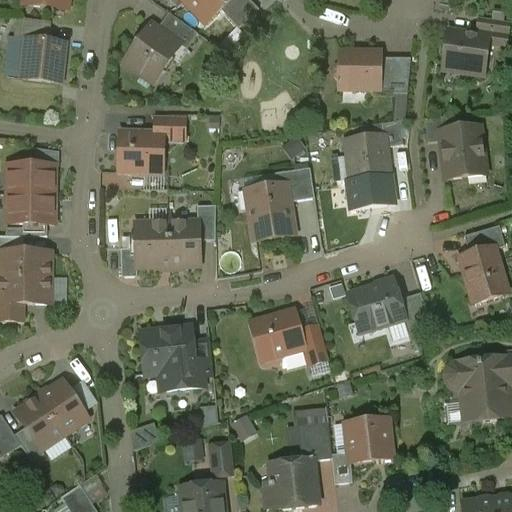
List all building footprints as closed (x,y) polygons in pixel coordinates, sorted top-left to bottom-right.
[(27,0),(27,9),(44,11),(47,8),(67,10),(68,0),(27,0)] [(178,0),(186,8),(182,12),(183,13),(187,9),(205,27),(220,13),(233,0),(178,0)] [(246,0),(233,0),(220,13),(238,32),(258,13),(246,0)] [(197,37),(167,16),(157,31),(179,46),(178,47),(186,53),(197,37)] [(50,26),(16,21),(13,41),(26,42),(47,44),(50,26)] [(509,26),(478,21),(475,39),(488,41),(487,48),(505,51),(509,26)] [(151,26),(122,67),(150,86),(160,72),(164,75),(173,63),(169,60),(178,47),(179,46),(157,31),(151,26)] [(475,39),(448,35),(443,68),(458,70),(457,76),(482,79),(487,48),(488,41),(475,39)] [(47,44),(26,42),(21,82),(59,87),(64,46),(47,44)] [(379,56),(339,55),(339,66),(333,71),(333,79),(339,84),(339,93),(392,94),(393,94),(393,62),(379,62),(379,56)] [(410,62),(393,62),(393,94),(392,94),(392,97),(407,97),(410,62)] [(451,120),(424,123),(427,147),(440,145),(439,135),(453,134),(451,120)] [(184,122),(154,121),(154,137),(163,137),(163,144),(184,144),(184,122)] [(399,125),(381,127),(382,139),(383,139),(385,151),(402,148),(399,125)] [(453,134),(439,135),(440,145),(445,183),(485,178),(479,130),(453,134)] [(154,137),(119,136),(118,174),(162,176),(163,144),(163,137),(154,137)] [(382,139),(345,144),(351,184),(388,179),(385,151),(383,139),(382,139)] [(58,156),(34,152),(34,169),(54,169),(54,170),(58,170),(58,156)] [(34,169),(7,169),(6,198),(54,199),(54,170),(54,169),(34,169)] [(309,172),(274,177),(276,189),(286,188),(289,205),(314,202),(309,172)] [(276,189),(245,194),(253,245),(294,239),(289,205),(286,188),(276,189)] [(54,199),(6,198),(6,227),(23,228),(46,228),(54,228),(54,199)] [(214,244),(215,210),(196,210),(197,226),(198,226),(199,245),(214,244)] [(168,226),(134,227),(135,252),(136,272),(170,270),(168,226)] [(199,245),(198,226),(197,226),(168,226),(170,270),(199,270),(199,245)] [(46,228),(23,228),(23,232),(23,240),(46,240),(46,228)] [(498,229),(464,240),(469,258),(494,251),(494,253),(504,250),(498,229)] [(12,240),(0,239),(0,255),(22,256),(23,240),(12,240)] [(469,258),(462,261),(466,276),(463,277),(472,307),(507,297),(494,253),(494,251),(469,258)] [(136,272),(135,252),(120,253),(121,281),(136,280),(136,272)] [(22,256),(0,255),(0,324),(22,325),(22,308),(49,308),(50,256),(22,256)] [(392,285),(347,299),(359,337),(403,324),(404,323),(398,303),(392,285)] [(420,297),(398,303),(404,323),(403,324),(407,338),(430,331),(420,297)] [(294,315),(249,327),(260,365),(303,353),(304,352),(299,335),(294,315)] [(318,329),(299,335),(304,352),(303,353),(308,370),(326,365),(328,364),(318,329)] [(190,331),(171,333),(171,334),(163,335),(163,334),(143,336),(146,359),(143,359),(145,378),(160,377),(162,395),(202,390),(201,380),(194,381),(193,373),(195,373),(192,345),(190,331)] [(209,343),(192,345),(195,373),(193,373),(194,381),(201,380),(213,379),(209,343)] [(503,362),(454,368),(448,372),(446,378),(447,385),(450,390),(457,393),(461,392),(463,405),(467,408),(476,407),(478,423),(505,420),(502,388),(511,386),(511,357),(503,359),(503,362)] [(326,365),(309,369),(312,380),(329,375),(326,365)] [(87,423),(62,384),(38,400),(64,438),(87,423)] [(64,438),(38,400),(14,416),(24,431),(40,454),(41,454),(64,438)] [(248,416),(233,424),(242,441),(257,433),(248,416)] [(0,418),(0,461),(20,449),(14,438),(0,418)] [(387,422),(345,426),(349,466),(391,461),(387,422)] [(331,461),(327,426),(297,429),(301,465),(311,463),(331,461)] [(143,431),(138,433),(131,436),(133,453),(156,445),(151,429),(143,432),(143,431)] [(40,454),(24,431),(14,438),(20,449),(31,466),(43,457),(41,454),(40,454)] [(203,439),(183,441),(184,461),(204,459),(203,439)] [(229,447),(209,449),(212,481),(233,479),(229,447)] [(347,456),(331,458),(331,461),(334,487),(351,486),(349,466),(348,466),(347,456)] [(301,465),(270,468),(272,486),(261,487),(263,511),(274,510),(274,511),(316,507),(311,463),(301,465)] [(223,511),(221,487),(180,491),(182,507),(179,510),(179,511),(223,511)] [(93,511),(79,489),(60,501),(66,511),(93,511)] [(511,511),(511,499),(507,500),(505,498),(500,498),(499,501),(493,502),(494,511),(511,511)] [(480,504),(461,506),(462,511),(494,511),(493,502),(488,503),(486,500),(481,500),(480,504)]
